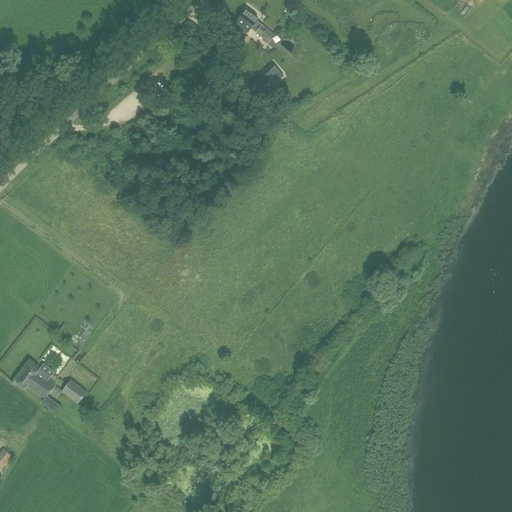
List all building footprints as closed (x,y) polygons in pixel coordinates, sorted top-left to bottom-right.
[(247,31),(248,31),(251,27),(257,31),(257,32),(270,42),(276,33),(257,20),(258,18),(246,9),(236,23),(243,27),(241,30),(245,33),(247,31)] [(281,72),(272,62),(257,76),(265,86),(281,72)] [(25,389),(27,386),(44,399),(47,396),(56,384),(48,379),(51,376),(40,368),(39,370),(30,364),(16,382),(25,389)] [(79,403),(88,391),(72,379),(63,391),(79,403)] [(54,402),(47,396),(44,399),(42,403),(49,409),(54,402)] [(2,450),(0,452),(0,471),(1,473),(13,457),(2,450)]
